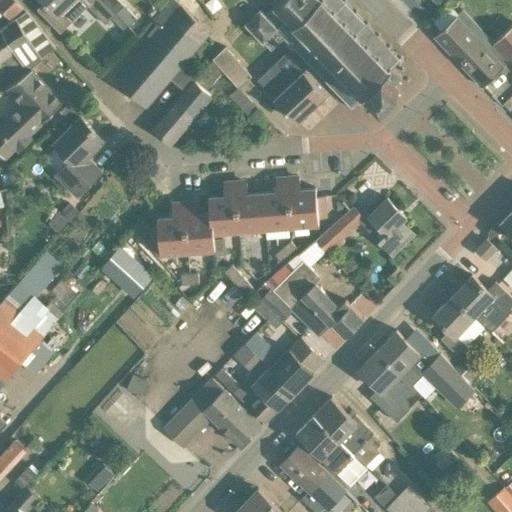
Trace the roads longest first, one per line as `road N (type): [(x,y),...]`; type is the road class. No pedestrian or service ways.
road 1 (residential): [(200,511),(470,226)]
road 2 (residential): [(63,48),(173,157),(384,142)]
road 3 (residential): [(384,142),(470,226)]
